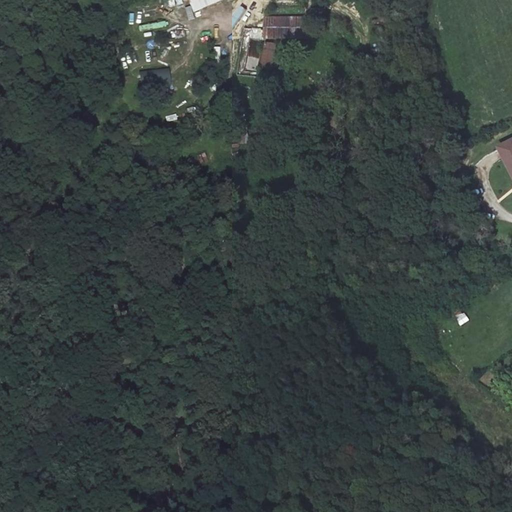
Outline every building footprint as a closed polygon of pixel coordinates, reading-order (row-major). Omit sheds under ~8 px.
[(187,0),(192,12),(219,0),(187,0)] [(265,38),(307,37),(306,14),(264,16),(265,38)] [(138,31),(164,27),(163,21),(138,25),(138,31)] [(264,28),(246,28),(246,38),(264,38),(264,28)] [(265,40),(259,67),(271,70),(277,43),(265,40)] [(168,68),(139,70),(140,89),(169,87),(168,68)] [(511,140),(503,145),(508,155),(507,156),(511,165),(511,140)] [(455,318),(460,326),(470,320),(465,312),(455,318)]
